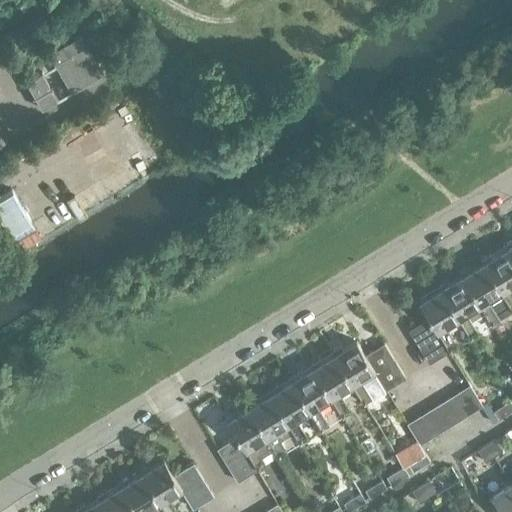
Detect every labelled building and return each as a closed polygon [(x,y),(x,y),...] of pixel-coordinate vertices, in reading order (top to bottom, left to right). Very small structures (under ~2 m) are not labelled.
[(81,34),(49,52),(72,91),(103,73),(81,34)] [(26,80),(42,108),(58,99),(42,71),(26,80)] [(12,189),(0,195),(0,215),(10,232),(30,219),(12,189)] [(503,245),(511,260),(511,241),(511,240),(503,245)] [(481,258),(502,292),(511,308),(511,289),(510,287),(511,285),(511,260),(503,245),(502,245),(504,248),(491,256),(489,253),(481,258)] [(460,271),(462,274),(481,305),(491,323),(500,318),(488,300),(502,292),(481,258),(483,261),(470,269),(469,266),(460,271)] [(459,318),(470,336),(478,331),(467,313),(481,305),(462,274),(448,282),(447,279),(439,284),(459,318)] [(429,362),(449,350),(458,345),(446,326),(459,318),(439,284),(438,285),(440,288),(427,295),(426,292),(417,298),(428,316),(408,328),(429,362)] [(384,341),(364,353),(356,340),(342,348),(340,345),(332,350),(353,384),(364,401),(371,396),(361,379),(375,370),(385,389),(405,376),(384,341)] [(310,363),(313,366),(332,397),(331,397),(342,415),(351,410),(340,392),(353,384),(332,350),(331,350),(334,353),(321,361),(319,357),(310,363)] [(310,410),(321,428),(329,423),(318,405),(331,397),(332,397),(313,366),(300,374),(298,371),(290,376),(310,410)] [(268,390),(293,431),(300,442),(308,437),(297,418),(310,410),(290,376),(289,377),(291,380),(279,387),(277,384),(268,390)] [(472,410),(482,404),(469,383),(459,390),(472,410)] [(256,397),(247,403),(249,406),(274,447),(279,454),(287,450),(280,439),(293,431),(268,390),(270,393),(258,400),(256,397)] [(449,396),(462,417),(472,410),(459,390),(449,396)] [(449,396),(438,403),(451,423),(462,417),(449,396)] [(499,418),(511,408),(511,402),(510,399),(493,410),(499,418)] [(438,403),(428,409),(441,430),(451,423),(438,403)] [(274,447),(249,406),(236,414),(234,410),(225,416),(237,435),(217,447),(238,480),(265,463),(261,456),(274,447)] [(428,409),(418,415),(430,436),(441,430),(428,409)] [(407,422),(420,443),(430,436),(418,415),(407,422)] [(503,450),(495,437),(486,443),(494,455),(503,450)] [(478,449),(485,461),(494,455),(486,443),(478,449)] [(425,452),(408,462),(413,470),(430,460),(425,452)] [(161,502),(160,502),(166,511),(177,511),(169,497),(182,489),(193,507),(213,495),(193,462),(174,474),(164,458),(150,466),(148,463),(140,468),(161,502)] [(408,473),(403,465),(386,476),(391,483),(408,473)] [(119,481),(137,511),(148,511),(148,510),(160,502),(161,502),(140,468),(139,468),(141,472),(129,480),(127,476),(119,481)] [(370,497),(387,486),(382,478),(365,489),(370,497)] [(437,491),(430,479),(430,478),(421,484),(428,497),(437,491)] [(97,494),(108,511),(137,511),(119,481),(118,481),(120,485),(107,493),(106,489),(97,494)] [(511,511),(511,481),(492,494),(503,511),(511,511)] [(419,502),(428,497),(421,484),(412,489),(419,502)] [(349,510),(365,499),(360,491),(344,502),(349,510)] [(76,507),(78,511),(108,511),(97,494),(99,498),(86,506),(84,502),(76,507)] [(283,511),(278,502),(267,508),(269,511),(283,511)] [(380,508),(383,511),(395,511),(390,502),(380,508)]
